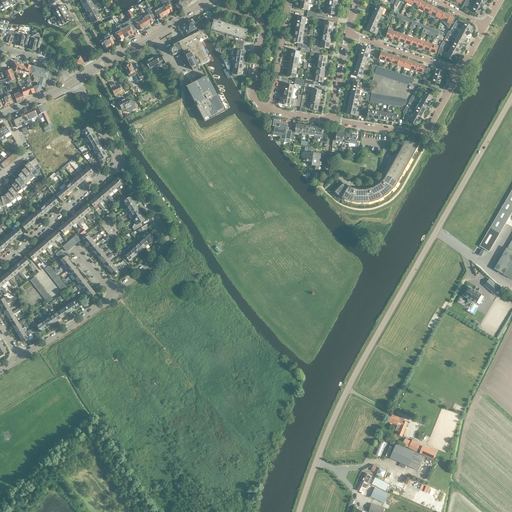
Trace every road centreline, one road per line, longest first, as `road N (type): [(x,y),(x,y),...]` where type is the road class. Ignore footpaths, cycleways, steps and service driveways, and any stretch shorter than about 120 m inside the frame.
road 1 (tertiary): [(299,511),(348,390),(511,97)]
road 2 (residential): [(113,295),(164,241),(121,159)]
road 3 (residential): [(458,70),(425,131),(331,119)]
road 4 (residential): [(0,266),(121,159)]
road 5 (residential): [(270,110),(252,91),(259,22),(213,0)]
